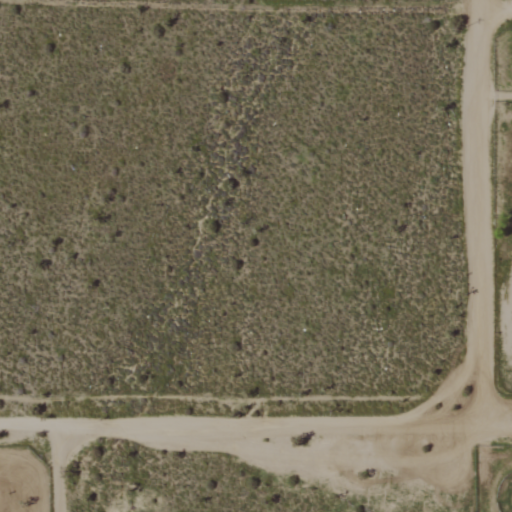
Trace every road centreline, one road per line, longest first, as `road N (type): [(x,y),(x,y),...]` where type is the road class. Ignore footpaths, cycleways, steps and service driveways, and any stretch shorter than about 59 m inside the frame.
road 1 (residential): [(511,419),(0,429)]
road 2 (residential): [(476,0),(480,420)]
